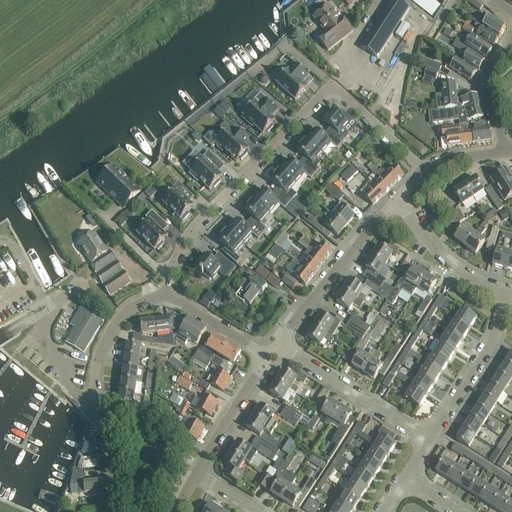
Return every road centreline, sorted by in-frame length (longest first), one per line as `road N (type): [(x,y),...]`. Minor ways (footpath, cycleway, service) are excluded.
road 1 (residential): [(171,270),(201,219),(328,88),(425,170)]
road 2 (residential): [(115,511),(96,395),(99,349),(123,311),(164,296)]
road 3 (residential): [(277,344),(396,199)]
road 4 (residential): [(428,440),(277,344)]
road 5 (residential): [(428,440),(491,340),(507,289)]
road 6 (residential): [(507,289),(463,273),(396,199)]
road 7 (residential): [(197,473),(267,357)]
